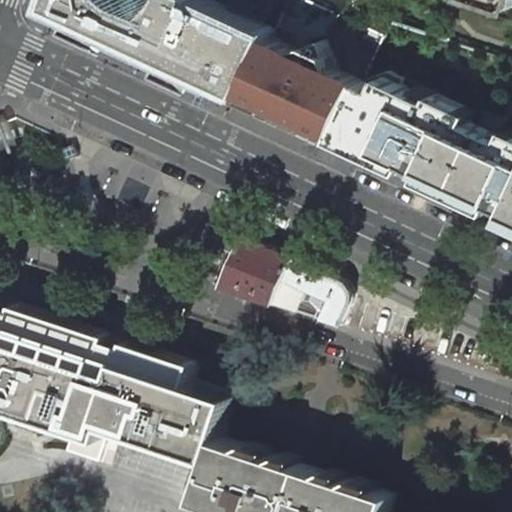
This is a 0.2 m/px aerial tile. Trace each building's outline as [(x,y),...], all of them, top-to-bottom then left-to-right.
[(52,0),(51,5),(81,19),(245,95),(272,36),(277,26),(220,0),(52,0)] [(272,107),(337,141),(365,79),(330,62),(334,53),(327,35),(299,48),(272,36),(245,95),(272,107)] [(365,79),(337,141),(511,219),(511,124),(388,68),(373,62),(365,79)] [(197,97),(195,100),(202,103),(205,98),(198,95),(197,97)] [(225,284),(278,301),(298,257),(273,245),(248,233),(225,284)] [(346,279),(298,257),(278,301),(344,324),(354,303),(355,297),(355,293),(355,290),(353,287),(346,279)] [(193,380),(198,366),(0,299),(0,370),(12,334),(122,370),(126,357),(193,380)] [(122,370),(12,334),(0,370),(0,398),(78,424),(70,448),(102,459),(114,422),(217,456),(225,435),(238,395),(193,380),(126,357),(122,370)] [(398,492),(225,435),(217,456),(203,496),(251,511),(394,511),(392,511),(398,492)]
